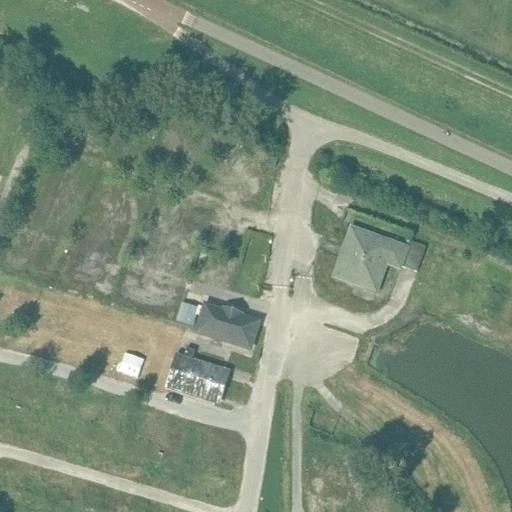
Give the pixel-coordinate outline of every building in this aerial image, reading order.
[(0,122),(16,128),(30,84),(14,79),(0,122)] [(30,108),(25,121),(42,128),(47,115),(30,108)] [(67,208),(82,213),(98,169),(83,163),(67,208)] [(63,214),(49,257),(65,262),(80,220),(63,214)] [(407,252),(393,246),(351,231),(334,279),(376,294),(385,268),(401,274),(402,272),(416,276),(418,270),(427,244),(412,239),(407,252)] [(451,278),(447,288),(464,296),(475,271),(455,262),(448,277),(451,278)] [(27,285),(43,287),(46,267),(30,264),(27,285)] [(107,264),(105,273),(124,279),(127,270),(107,264)] [(56,270),(54,288),(72,290),(74,272),(56,270)] [(0,290),(9,292),(10,277),(0,276),(0,290)] [(488,294),(483,304),(500,312),(511,287),(491,278),(485,293),(488,294)] [(107,285),(103,307),(117,310),(121,287),(107,285)] [(132,313),(152,319),(159,300),(138,293),(132,313)] [(193,328),(199,310),(181,305),(176,323),(193,328)] [(200,318),(194,337),(251,354),(261,323),(243,318),(243,316),(222,309),(221,311),(202,306),(201,309),(199,309),(197,317),(200,318)] [(130,327),(131,310),(112,308),(110,325),(130,327)] [(111,330),(106,346),(126,352),(130,335),(111,330)] [(163,362),(169,344),(156,340),(150,358),(163,362)] [(100,348),(97,356),(111,361),(108,369),(132,377),(137,361),(100,348)] [(192,362),(195,353),(186,350),(184,359),(175,356),(165,391),(214,406),(225,372),(192,362)] [(0,376),(41,388),(45,375),(0,362),(0,376)] [(101,401),(102,385),(63,384),(63,400),(101,401)] [(0,406),(26,411),(28,394),(0,389),(0,406)] [(347,405),(358,417),(370,407),(359,394),(347,405)] [(106,410),(140,416),(142,401),(108,396),(106,410)] [(79,428),(84,414),(39,399),(34,412),(79,428)] [(153,427),(192,435),(196,418),(157,409),(153,427)] [(134,445),(138,429),(91,417),(87,433),(134,445)] [(437,459),(447,471),(479,448),(469,435),(437,459)] [(144,436),(141,455),(160,458),(159,466),(189,471),(194,444),(144,436)] [(245,478),(247,457),(197,452),(195,472),(245,478)] [(317,483),(327,484),(327,490),(352,492),(354,463),(319,460),(317,483)] [(79,483),(75,494),(103,503),(107,493),(79,483)] [(409,511),(409,483),(391,483),(391,511),(409,511)] [(136,490),(133,501),(167,511),(170,500),(136,490)] [(315,511),(350,511),(351,504),(316,501),(315,511)]
